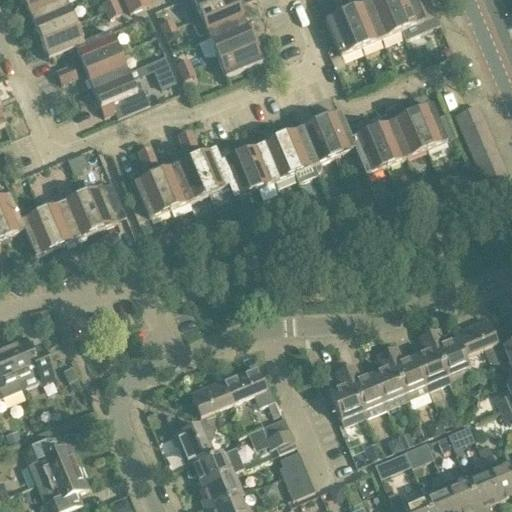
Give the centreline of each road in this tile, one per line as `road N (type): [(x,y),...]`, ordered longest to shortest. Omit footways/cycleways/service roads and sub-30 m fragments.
road 1 (residential): [(0,42),(41,145),(62,153),(289,79),(313,63),(315,43),(296,0)]
road 2 (residential): [(175,362),(249,334),(390,324),(511,272)]
road 3 (residential): [(0,312),(122,290),(149,305),(175,362)]
road 4 (residential): [(155,511),(120,427),(126,384),(175,362)]
road 5 (unknown): [(249,334),(310,470)]
